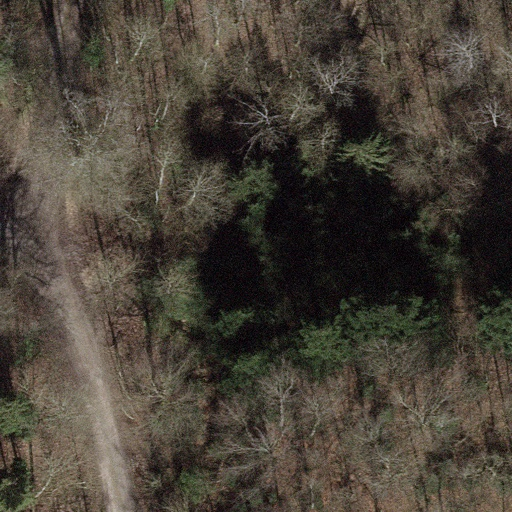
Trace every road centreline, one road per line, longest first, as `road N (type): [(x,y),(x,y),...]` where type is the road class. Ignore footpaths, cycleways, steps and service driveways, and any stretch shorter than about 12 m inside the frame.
road 1 (track): [(0,217),(33,240),(79,317),(128,511)]
road 2 (track): [(77,0),(33,240)]
